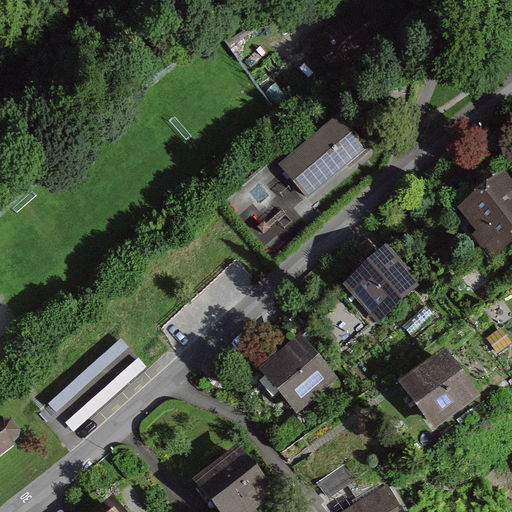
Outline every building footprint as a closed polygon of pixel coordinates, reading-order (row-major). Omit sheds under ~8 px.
[(390,0),(370,0),(317,43),(342,74),(408,21),(390,0)] [(340,115),(279,166),(307,201),(347,168),(349,170),(370,152),(340,115)] [(460,210),(494,254),(511,240),(511,172),(511,171),(460,210)] [(421,284),(387,247),(343,287),(378,324),(421,284)] [(300,336),(259,371),(297,416),(338,380),(300,336)] [(126,341),(49,401),(72,431),(149,371),(126,341)] [(445,350),(398,384),(434,433),(481,399),(445,350)] [(0,454),(14,444),(19,437),(18,429),(12,424),(7,423),(0,425),(0,454)] [(242,443),(197,478),(222,511),(255,511),(281,492),(242,443)] [(511,462),(491,479),(511,503),(511,462)] [(410,511),(395,485),(348,511),(410,511)] [(125,511),(115,498),(97,511),(125,511)]
